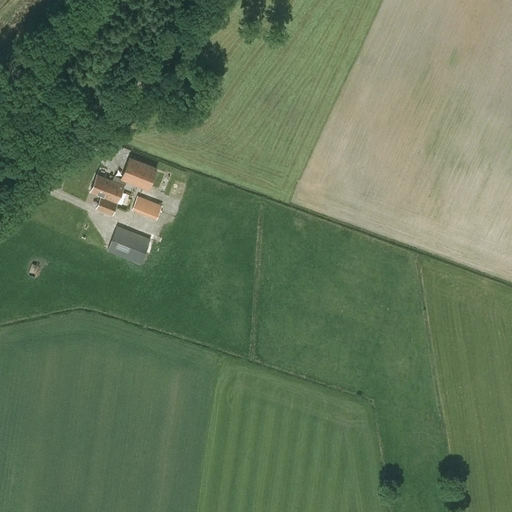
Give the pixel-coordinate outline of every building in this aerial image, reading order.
[(130,156),(121,178),(126,180),(149,188),(157,167),(130,156)] [(97,175),(90,191),(103,196),(99,205),(98,208),(113,214),(126,180),(121,178),(114,176),(112,181),(97,175)] [(131,209),(156,219),(162,204),(137,195),(131,209)] [(150,239),(117,226),(107,250),(141,264),(150,239)] [(32,264),(28,274),(34,277),(38,266),(32,264)]
